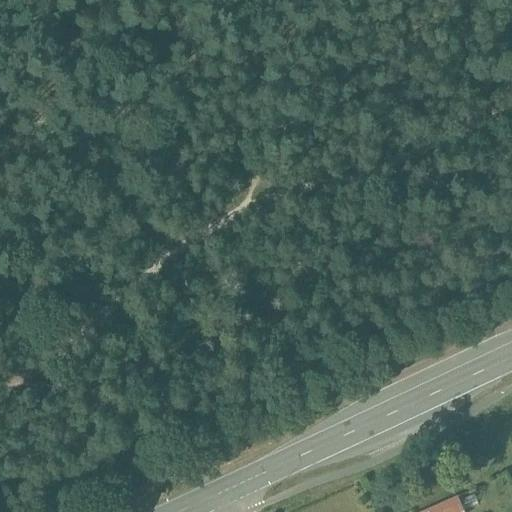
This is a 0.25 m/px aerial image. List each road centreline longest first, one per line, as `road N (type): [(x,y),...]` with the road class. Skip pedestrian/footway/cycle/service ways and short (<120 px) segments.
road 1 (track): [(194,471),(113,296),(224,218),(366,170),(511,106)]
road 2 (secondary): [(217,495),(511,356)]
road 3 (track): [(0,392),(62,349),(113,296)]
